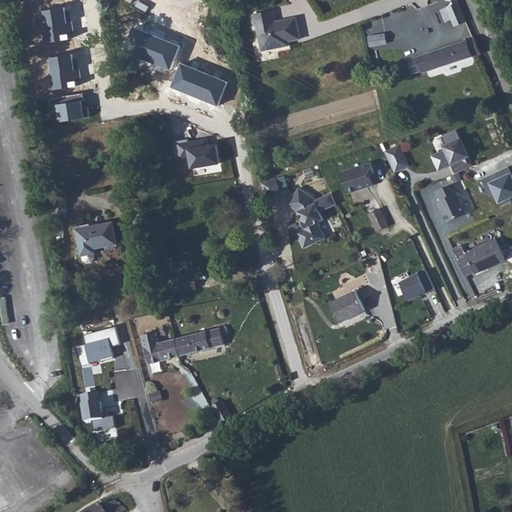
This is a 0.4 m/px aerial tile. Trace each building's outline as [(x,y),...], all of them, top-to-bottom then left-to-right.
[(454,27),(467,22),(459,2),(449,7),(446,8),(451,20),(454,27)] [(43,10),(47,43),(71,40),(70,32),(75,31),(73,22),(68,23),(66,7),(43,10)] [(446,22),(451,20),(446,8),(441,10),(446,22)] [(289,41),(301,39),(296,17),(276,22),(274,10),(253,14),(256,27),(257,26),(259,26),(261,35),(259,38),(262,49),(274,46),(277,48),(287,46),(287,42),(289,41)] [(172,70),(182,46),(134,27),(124,51),(172,70)] [(368,37),(370,47),(387,43),(385,34),(368,37)] [(481,54),(475,37),(408,60),(412,74),(423,71),(423,73),(481,54)] [(76,70),(73,54),(49,58),(54,89),(78,85),(77,79),(82,78),(81,70),(76,70)] [(229,82),(182,63),(173,86),(220,105),(229,82)] [(84,93),(50,98),(51,106),(58,105),(61,122),(90,117),(88,106),(86,107),(84,107),(83,101),(85,101),(84,93)] [(472,162),(457,130),(441,137),(448,150),(434,157),(440,169),(463,158),(464,161),(466,165),(472,162)] [(220,163),(218,148),(209,149),(209,146),(208,139),(188,142),(188,139),(178,141),(181,158),(190,156),(192,168),(220,163)] [(267,165),(279,163),(274,140),(262,142),(267,165)] [(387,152),(396,171),(408,165),(399,146),(387,152)] [(456,173),(473,165),(472,162),(466,165),(464,161),(453,166),(456,173)] [(349,193),(373,185),(371,177),(372,174),(375,173),(371,163),(342,172),(349,193)] [(311,166),(303,169),(306,177),(314,174),(311,166)] [(489,196),(496,193),(502,205),(511,201),(510,197),(511,196),(511,174),(509,168),(500,171),(501,174),(498,176),(496,173),(482,180),(489,196)] [(459,173),(452,176),(455,183),(462,180),(459,173)] [(285,175),(276,178),(281,192),(289,190),(285,175)] [(262,183),(265,198),(281,192),(276,178),(262,183)] [(116,197),(135,193),(133,184),(114,189),(116,197)] [(439,201),(448,222),(467,213),(453,184),(437,191),(441,200),(439,201)] [(334,206),(329,194),(315,201),(314,198),(300,188),(288,204),(298,211),(302,220),(306,228),(304,229),(297,232),(304,248),(326,238),(319,222),(324,220),(320,212),(334,206)] [(329,194),(334,206),(337,204),(332,193),(329,194)] [(51,196),(56,237),(63,236),(61,218),(68,217),(66,200),(58,201),(57,195),(51,196)] [(377,231),(389,226),(380,208),(369,213),(377,231)] [(88,228),(78,229),(83,255),(84,260),(88,263),(93,263),(95,258),(94,253),(95,253),(94,247),(117,243),(113,223),(94,226),(88,228)] [(462,244),(454,248),(466,275),(475,271),(476,273),(506,259),(496,240),(467,254),(462,244)] [(172,278),(195,275),(193,260),(170,263),(172,278)] [(426,270),(400,280),(408,301),(434,290),(426,270)] [(197,289),(195,275),(172,278),(174,292),(197,289)] [(365,310),(356,291),(331,303),(341,322),(365,310)] [(83,365),(116,357),(113,347),(122,345),(117,324),(83,332),(86,344),(79,346),(83,365)] [(227,326),(177,339),(180,356),(225,345),(223,335),(229,334),(227,326)] [(150,363),(180,356),(177,339),(159,343),(156,332),(143,335),(150,363)] [(105,419),(99,390),(78,394),(84,424),(93,422),(95,431),(116,427),(114,417),(105,419)] [(153,403),(160,401),(158,393),(151,395),(153,403)] [(211,408),(221,425),(233,418),(223,401),(219,403),(219,401),(218,400),(217,399),(215,399),(213,400),(212,402),(213,404),(214,406),(211,408)] [(22,511),(32,511),(44,504),(40,499),(22,511)] [(117,503),(115,499),(102,503),(87,511),(123,511),(127,510),(119,502),(117,503)]
